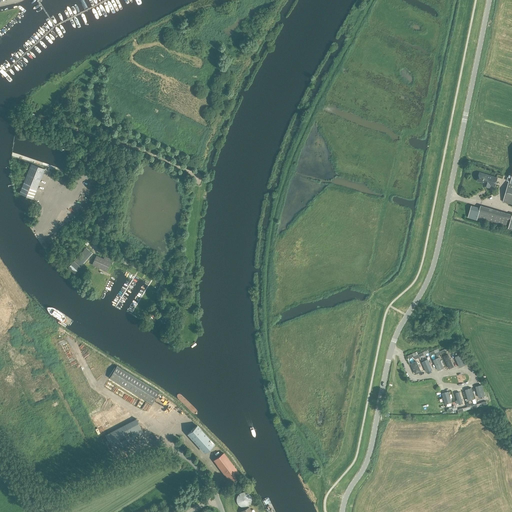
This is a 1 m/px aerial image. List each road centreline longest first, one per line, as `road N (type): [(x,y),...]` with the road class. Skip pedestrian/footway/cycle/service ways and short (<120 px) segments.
road 1 (tertiary): [(342,511),(368,457),(390,349),(437,254),(489,0)]
road 2 (unclassified): [(222,511),(207,481),(177,451),(153,452),(52,492),(27,482),(0,446)]
road 3 (track): [(91,134),(198,175),(199,184)]
